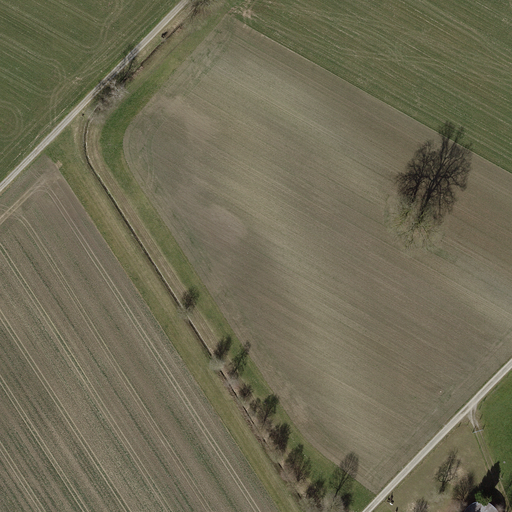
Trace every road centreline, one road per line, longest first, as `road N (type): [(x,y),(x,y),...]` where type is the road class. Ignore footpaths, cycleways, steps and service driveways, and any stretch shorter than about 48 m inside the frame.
road 1 (track): [(0,188),(187,0)]
road 2 (track): [(511,366),(367,511)]
